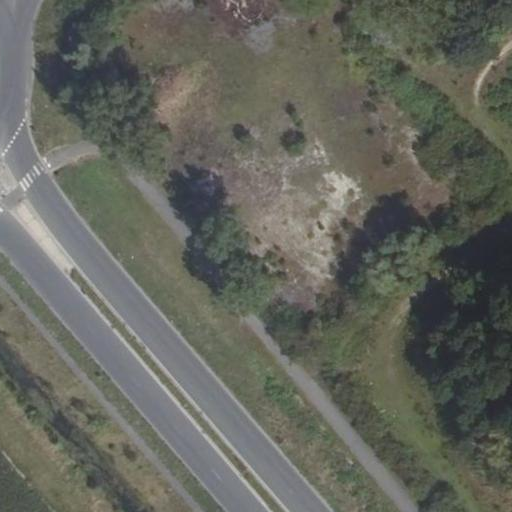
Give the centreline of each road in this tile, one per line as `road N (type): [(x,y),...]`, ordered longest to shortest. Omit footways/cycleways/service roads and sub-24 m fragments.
road 1 (primary): [(307,511),(86,257),(15,139),(9,93)]
road 2 (primary): [(0,228),(245,511)]
